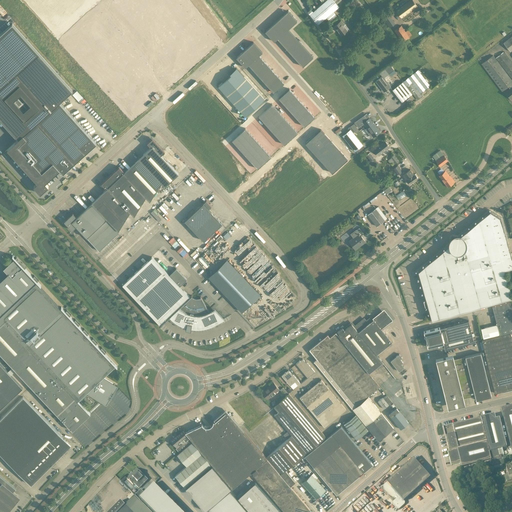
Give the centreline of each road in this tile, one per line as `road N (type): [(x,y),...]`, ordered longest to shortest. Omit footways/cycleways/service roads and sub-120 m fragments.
road 1 (unclassified): [(174,345),(204,354),(229,349),(300,307),(305,294),(278,253),(150,118)]
road 2 (unclassified): [(136,449),(260,377),(332,319),(392,299)]
road 3 (unclassified): [(439,202),(342,61),(344,47),(383,16)]
road 4 (tertiary): [(16,236),(107,333),(145,355)]
road 5 (tertiary): [(150,350),(134,313),(40,215)]
road 6 (unclassified): [(150,118),(275,4)]
road 7 (unclassified): [(134,391),(130,416),(29,511)]
road 8 (unclassified): [(40,215),(150,118)]
road 9 (secondary): [(402,250),(508,158)]
road 10 (unclassified): [(334,511),(432,432)]
road 11 (unclassified): [(429,419),(392,299)]
